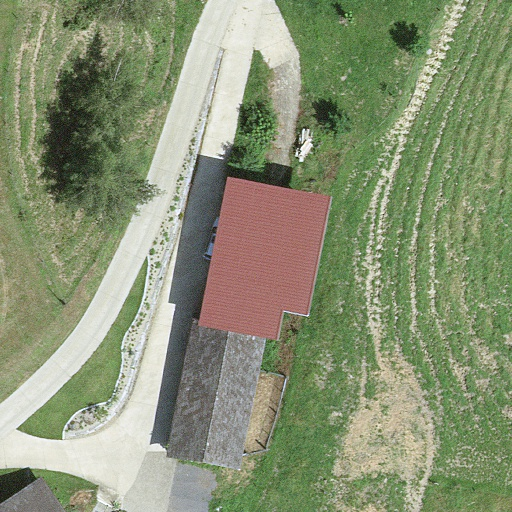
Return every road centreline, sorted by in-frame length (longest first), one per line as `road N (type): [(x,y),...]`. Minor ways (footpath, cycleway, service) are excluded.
road 1 (track): [(0,449),(99,457),(128,447),(145,427),(237,62),(242,0)]
road 2 (track): [(0,421),(63,366),(116,287),(167,168),(222,0)]
